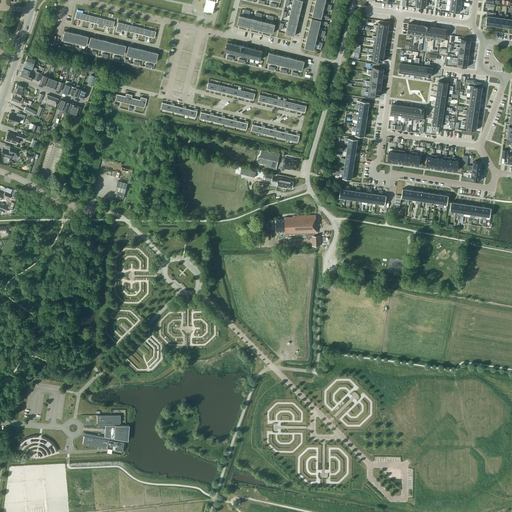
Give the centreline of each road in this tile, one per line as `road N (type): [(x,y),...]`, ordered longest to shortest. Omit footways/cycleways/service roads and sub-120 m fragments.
road 1 (residential): [(323,271),(335,228),(306,170),(338,63)]
road 2 (track): [(210,511),(254,381),(268,368),(311,370)]
road 3 (residential): [(80,0),(228,36)]
road 4 (residential): [(128,222),(0,171)]
